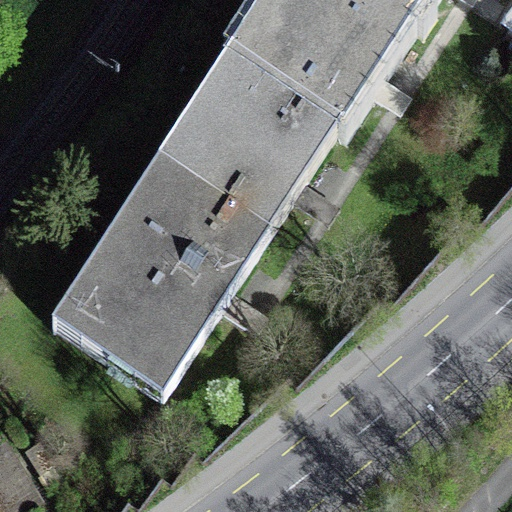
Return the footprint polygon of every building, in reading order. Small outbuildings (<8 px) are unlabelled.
[(413,23),(378,0),(288,0),(244,68),(342,131),(378,77),(413,23)] [(378,0),(413,23),(428,0),(378,0)] [(342,131),(244,68),(173,178),(271,241),(307,186),(342,131)] [(271,241),(173,178),(139,229),(126,220),(61,321),(172,393),(221,317),(271,241)] [(0,511),(24,511),(38,504),(3,450),(0,451),(0,511)]
